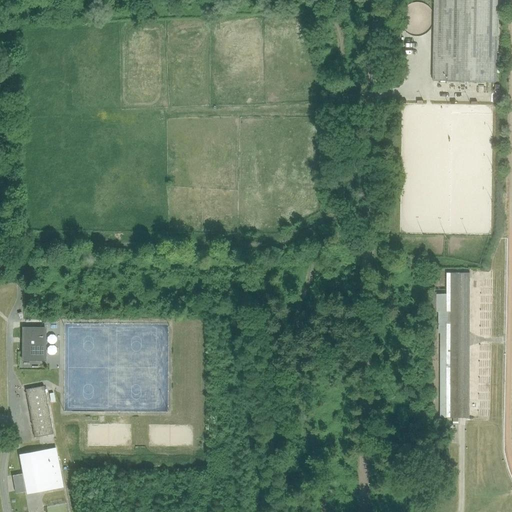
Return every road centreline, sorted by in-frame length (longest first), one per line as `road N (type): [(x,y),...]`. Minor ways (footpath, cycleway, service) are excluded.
road 1 (unclassified): [(364,511),(373,0)]
road 2 (track): [(68,116),(312,109),(321,96),(311,18),(325,0)]
